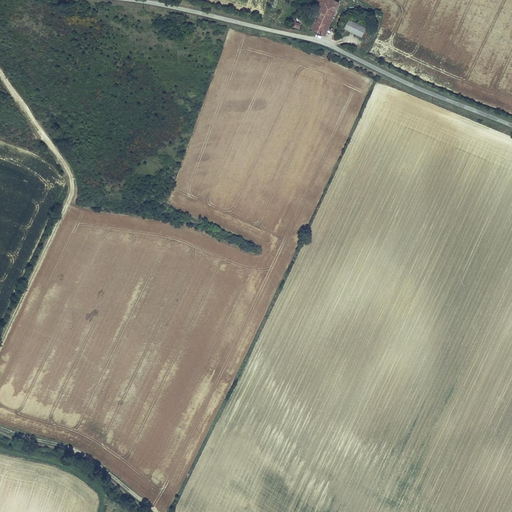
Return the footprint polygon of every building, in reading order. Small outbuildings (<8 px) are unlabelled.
[(321,10),(324,4),(325,0),(317,0),(315,7),(318,8),(321,10)] [(325,0),(324,4),(332,7),(336,9),(338,3),(331,0),(325,0)] [(321,10),(318,8),(316,13),(318,14),(316,18),(315,18),(310,29),(321,34),(332,7),(324,4),(321,10)] [(336,9),(332,7),(321,34),(325,36),(336,9)] [(348,18),(344,28),(362,35),(366,26),(348,18)] [(294,23),(294,20),(292,19),(290,27),(299,29),(300,24),(294,23)]
